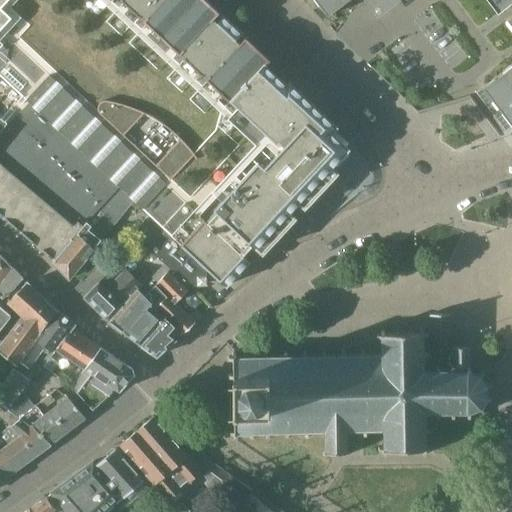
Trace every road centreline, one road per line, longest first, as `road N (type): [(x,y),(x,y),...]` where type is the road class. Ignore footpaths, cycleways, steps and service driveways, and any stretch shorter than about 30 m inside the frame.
road 1 (tertiary): [(0,503),(289,268),(440,180)]
road 2 (tertiary): [(440,180),(248,0)]
